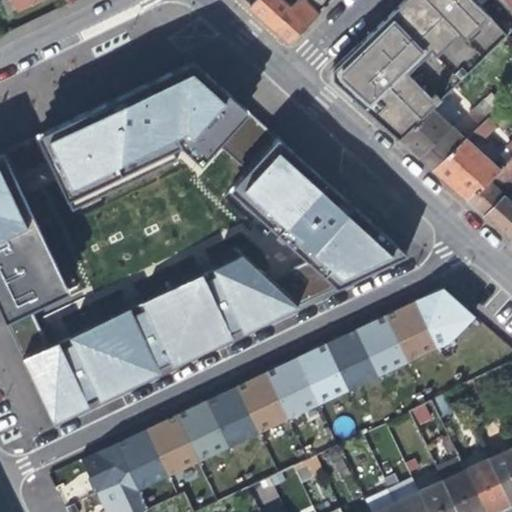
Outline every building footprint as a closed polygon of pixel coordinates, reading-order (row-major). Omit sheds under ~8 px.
[(1,0),(7,11),(30,0),(1,0)] [(290,42),(318,14),(304,0),(252,0),(248,4),(271,25),(290,42)] [(304,0),(318,14),(332,0),(304,0)] [(473,0),(403,0),(365,37),(332,69),(333,80),(399,140),(452,88),(507,36),(497,25),(473,0)] [(511,0),(503,0),(511,8),(511,0)] [(507,36),(511,30),(511,9),(497,25),(507,36)] [(247,109),(180,48),(25,127),(64,196),(166,139),(189,160),(247,109)] [(459,94),(452,88),(399,140),(416,155),(432,170),(466,138),(452,126),(460,118),(446,105),(459,94)] [(486,119),(466,138),(432,170),(451,187),(465,199),(499,168),(480,152),(500,133),(486,119)] [(380,229),(267,128),(205,182),(291,272),(380,229)] [(0,314),(74,279),(3,137),(0,138),(0,314)] [(511,155),(499,168),(465,199),(475,208),(483,215),(504,194),(499,190),(511,177),(511,155)] [(511,202),(504,194),(483,215),(497,228),(510,241),(511,239),(511,202)] [(207,248),(8,342),(31,394),(232,300),(207,248)] [(124,442),(52,477),(67,511),(137,511),(183,489),(501,337),(449,289),(429,297),(400,310),(368,326),(337,340),(310,353),(282,367),(250,382),(223,395),(191,410),(164,423),(124,442)] [(440,423),(428,398),(406,409),(418,433),(440,423)] [(474,435),(484,456),(507,501),(511,498),(511,456),(507,446),(494,452),(484,430),(474,435)] [(351,474),(336,443),(321,450),(335,481),(351,474)] [(314,453),(291,464),(298,479),(322,468),(314,453)] [(374,463),(385,487),(392,500),(397,511),(427,511),(416,489),(404,494),(398,481),(387,456),(374,463)] [(484,456),(461,467),(482,511),(484,511),(495,507),(507,501),(484,456)] [(450,460),(454,470),(461,467),(456,457),(450,460)] [(454,470),(439,477),(456,511),(482,511),(461,467),(454,470)] [(435,468),(411,479),(416,489),(427,511),(456,511),(439,477),(435,468)] [(409,475),(398,481),(404,494),(416,489),(411,479),(409,475)] [(363,497),(370,510),(392,500),(385,487),(363,497)] [(370,510),(370,511),(397,511),(392,500),(370,510)]
